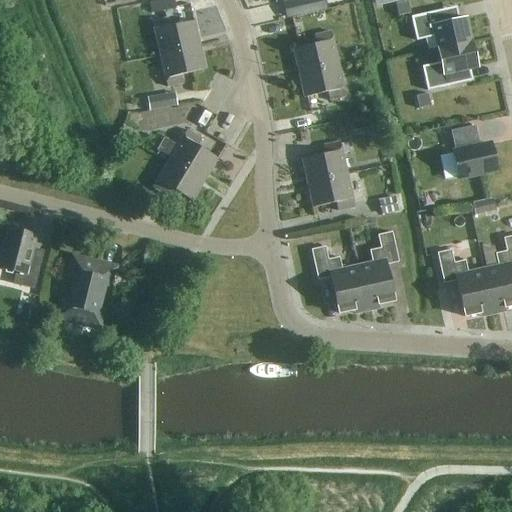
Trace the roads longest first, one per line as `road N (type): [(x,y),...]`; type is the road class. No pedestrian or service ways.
road 1 (residential): [(267,249),(197,249),(0,195)]
road 2 (residential): [(267,249),(255,91),(223,0)]
road 3 (residential): [(292,332),(324,345),(511,357)]
